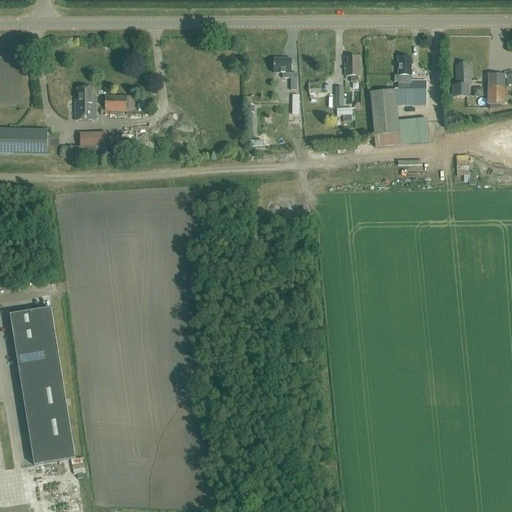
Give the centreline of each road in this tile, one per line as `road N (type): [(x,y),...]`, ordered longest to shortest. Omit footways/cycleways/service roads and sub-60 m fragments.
road 1 (track): [(0,177),(89,179),(355,161),(511,125)]
road 2 (unclassified): [(0,24),(511,22)]
